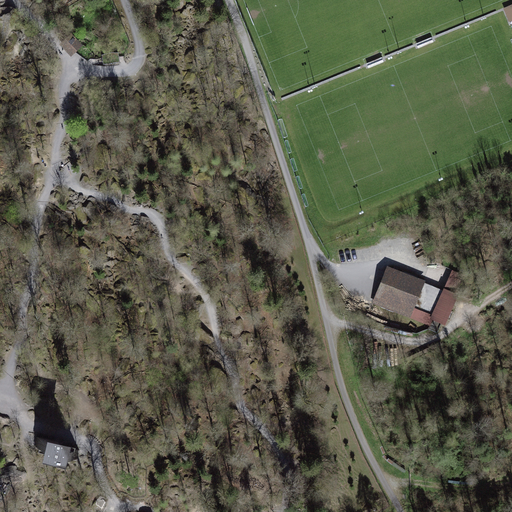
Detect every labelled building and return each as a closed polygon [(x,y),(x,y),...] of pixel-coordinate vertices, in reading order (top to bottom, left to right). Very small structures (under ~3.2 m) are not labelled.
[(62,44),(72,54),(75,52),(81,46),(71,35),(62,44)] [(110,54),(102,57),(103,65),(120,62),(119,55),(110,54)] [(409,316),(423,282),(388,268),(375,303),(409,316)] [(430,313),(443,320),(459,294),(446,287),(430,313)] [(443,360),(440,353),(431,356),(433,364),(443,360)] [(55,441),(36,437),(34,446),(59,451),(58,455),(77,459),(79,450),(54,445),(55,441)]
